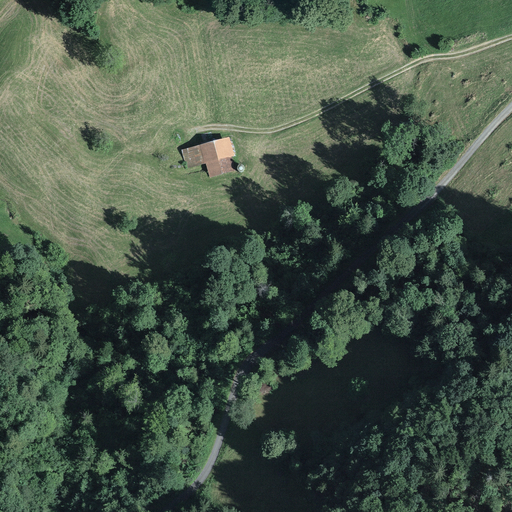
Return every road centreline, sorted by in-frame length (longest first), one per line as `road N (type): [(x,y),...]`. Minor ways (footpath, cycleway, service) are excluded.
road 1 (unclassified): [(511,107),(275,345),(215,440),(194,491),(163,511)]
road 2 (track): [(511,39),(411,69),(267,131),(188,131)]
